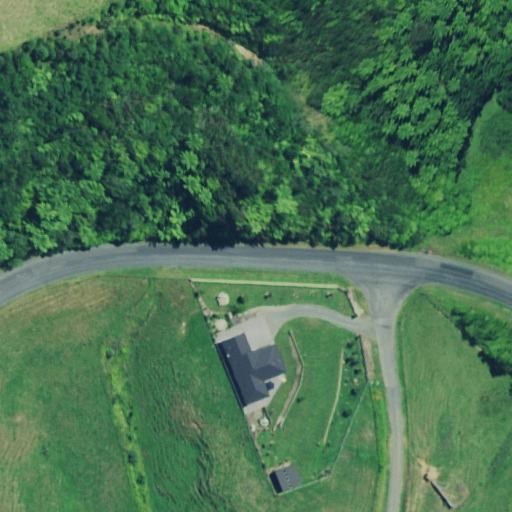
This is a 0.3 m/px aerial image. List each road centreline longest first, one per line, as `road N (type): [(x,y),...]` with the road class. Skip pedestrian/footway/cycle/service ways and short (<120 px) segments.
road 1 (unclassified): [(372,271),(142,257),(73,268),(0,298)]
road 2 (unclassified): [(393,511),(372,271)]
road 3 (unclassified): [(511,299),(446,278),(372,271)]
